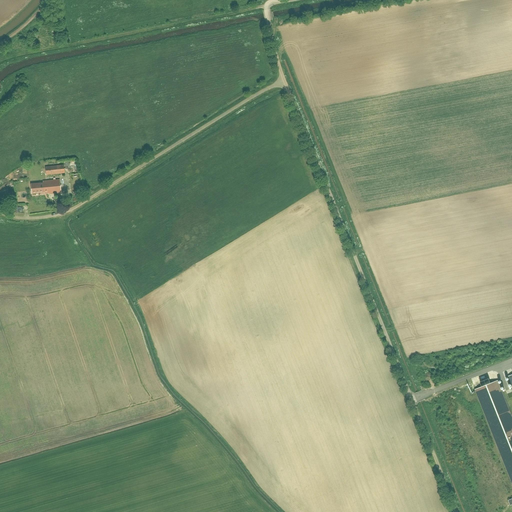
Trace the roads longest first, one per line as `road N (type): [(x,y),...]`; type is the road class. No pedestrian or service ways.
road 1 (unclassified): [(456,511),(284,82)]
road 2 (unclassified): [(284,82),(71,211),(28,218),(0,212)]
road 3 (unknown): [(64,45),(267,9)]
